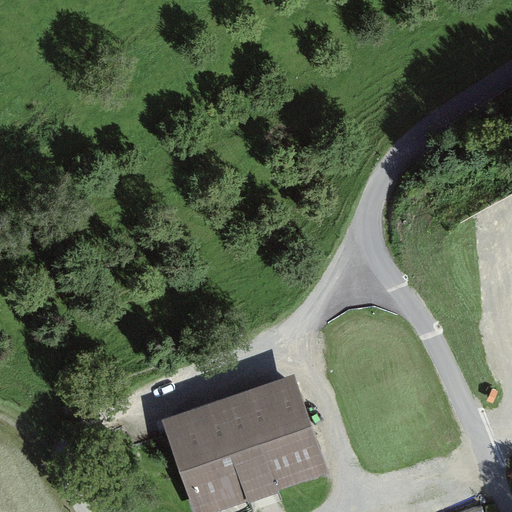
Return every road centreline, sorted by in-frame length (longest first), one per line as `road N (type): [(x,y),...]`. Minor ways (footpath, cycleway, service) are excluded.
road 1 (residential): [(508,511),(418,320),(356,228)]
road 2 (residential): [(511,66),(405,146),(379,175),(356,228)]
